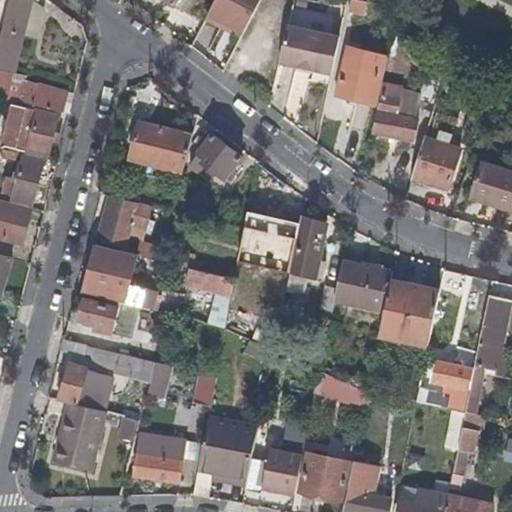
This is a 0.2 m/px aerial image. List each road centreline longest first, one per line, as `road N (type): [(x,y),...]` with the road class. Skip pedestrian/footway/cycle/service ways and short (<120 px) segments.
road 1 (residential): [(120,33),(0,480)]
road 2 (residential): [(120,33),(433,251),(511,265)]
